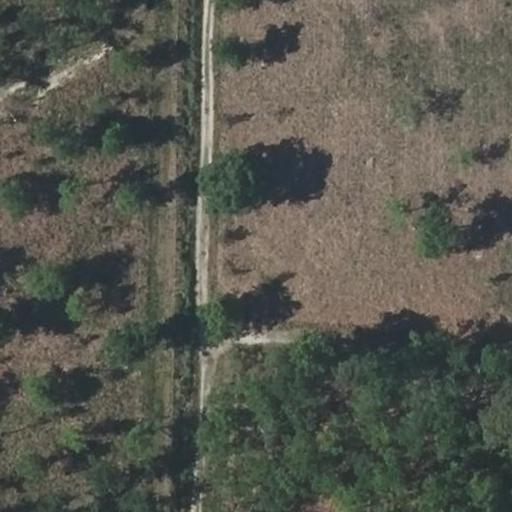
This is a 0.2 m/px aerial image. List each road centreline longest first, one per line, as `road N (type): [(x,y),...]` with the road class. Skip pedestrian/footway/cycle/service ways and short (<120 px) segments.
road 1 (track): [(202,0),(205,315)]
road 2 (track): [(205,315),(511,348)]
road 3 (track): [(205,315),(194,511)]
